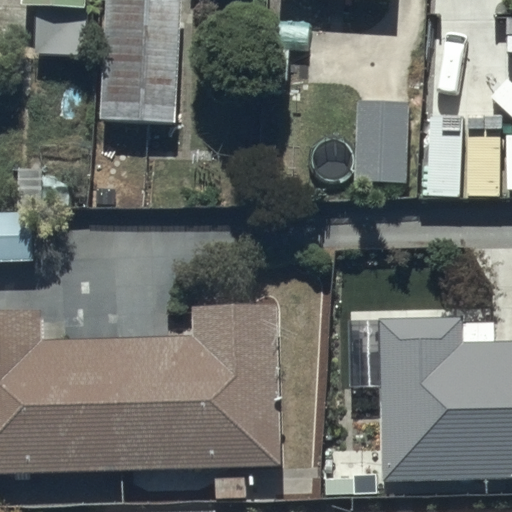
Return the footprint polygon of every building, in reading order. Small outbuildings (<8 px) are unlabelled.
[(3,0),(3,13),(69,14),(69,0),(3,0)] [(511,0),(477,0),(477,44),(511,44),(511,0)] [(172,6),(113,9),(119,131),(178,128),(172,6)] [(404,104),(344,104),(342,187),(404,187),(404,104)] [(499,121),(425,121),(425,191),(499,191),(499,121)] [(22,219),(0,218),(0,269),(22,269),(22,219)] [(31,314),(0,314),(0,479),(272,472),(267,309),(184,312),(184,336),(32,341),(31,314)] [(460,318),(377,320),(379,481),(511,479),(511,340),(460,341),(460,318)]
